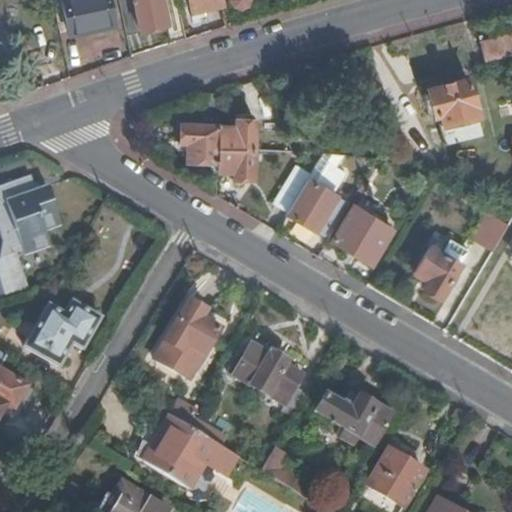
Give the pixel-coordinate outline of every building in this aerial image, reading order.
[(62,0),(69,33),(112,24),(106,0),(62,0)] [(116,0),(124,35),(166,26),(160,0),(116,0)] [(187,0),(190,12),(221,6),(219,0),(187,0)] [(246,1),(246,0),(225,0),(226,3),(229,6),(233,8),(237,8),(241,7),(244,5),(246,1)] [(511,54),(511,27),(476,37),(484,62),(511,54)] [(465,80),(429,90),(443,145),(480,135),(474,111),(480,110),(474,91),(469,93),(465,80)] [(217,91),(200,97),(200,123),(181,123),(180,142),(187,143),(187,161),(216,162),(216,148),(217,125),(217,91)] [(217,125),(216,148),(252,150),(253,119),(234,118),(233,126),(217,125)] [(216,148),(216,162),(215,171),(231,172),(231,178),(252,178),(252,150),(216,148)] [(335,169),(339,156),(320,153),(315,163),(335,169)] [(306,179),(309,172),(295,164),(272,203),(287,211),(306,179)] [(309,172),(306,179),(315,184),(321,174),(312,169),(309,172)] [(31,177),(0,187),(0,238),(1,244),(0,249),(0,283),(5,298),(25,292),(14,255),(24,251),(50,241),(48,233),(46,226),(57,222),(47,189),(35,192),(31,177)] [(287,211),(285,214),(323,236),(342,201),(315,184),(306,179),(287,211)] [(370,263),(391,229),(352,206),(332,240),(370,263)] [(474,237),(493,249),(508,224),(488,212),(474,237)] [(59,229),(57,222),(46,226),(48,233),(59,229)] [(60,258),(67,262),(79,240),(73,236),(60,258)] [(50,241),(24,251),(26,256),(53,247),(50,241)] [(438,298),(458,264),(429,245),(413,271),(422,276),(426,279),(423,284),(421,288),(438,298)] [(511,287),(505,283),(492,305),(509,315),(511,310),(511,287)] [(197,364),(217,331),(201,322),(206,312),(186,300),(160,342),(197,364)] [(84,348),(102,317),(74,301),(67,312),(50,303),(24,346),(58,365),(73,341),(84,348)] [(160,342),(151,358),(187,380),(197,364),(160,342)] [(294,386),(302,374),(286,365),(289,361),(269,349),(266,354),(250,344),(240,361),(235,358),(227,372),(283,405),(294,386)] [(0,414),(4,407),(11,412),(26,389),(0,373),(0,363),(4,358),(0,355),(0,414)] [(283,405),(281,409),(292,415),(305,392),(294,386),(283,405)] [(375,447),(393,417),(359,397),(353,406),(343,400),(341,404),(325,395),(315,412),(345,430),(341,436),(356,444),(359,438),(375,447)] [(166,413),(160,409),(145,433),(141,434),(131,458),(143,465),(156,443),(153,437),(166,413)] [(215,442),(186,426),(166,413),(153,437),(156,443),(143,465),(186,491),(215,442)] [(223,436),(192,417),(186,426),(215,442),(218,444),(223,436)] [(289,456),(273,447),(260,469),(321,505),(327,496),(282,468),(289,456)] [(402,508),(423,475),(396,458),(399,454),(389,448),(365,486),(402,508)] [(165,511),(120,485),(108,504),(112,507),(109,511),(165,511)] [(449,511),(434,503),(428,511),(449,511)]
